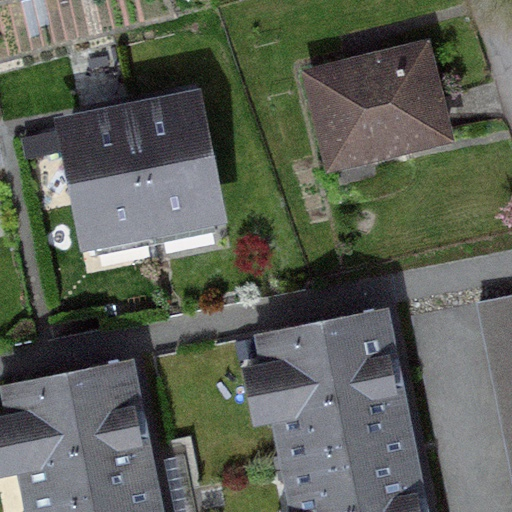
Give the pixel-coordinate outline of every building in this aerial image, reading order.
[(423,50),(311,77),(332,164),(444,137),(423,50)] [(130,117),(151,225),(212,213),(191,105),(160,111),(130,117)] [(90,238),(151,225),(130,117),(99,123),(68,129),(90,238)] [(511,295),(478,302),(511,477),(511,295)] [(377,322),(269,343),(274,368),(285,426),(297,485),(302,511),(414,511),(401,445),(377,322)] [(122,373),(14,395),(18,417),(30,475),(37,511),(149,511),(147,495),(122,373)]
